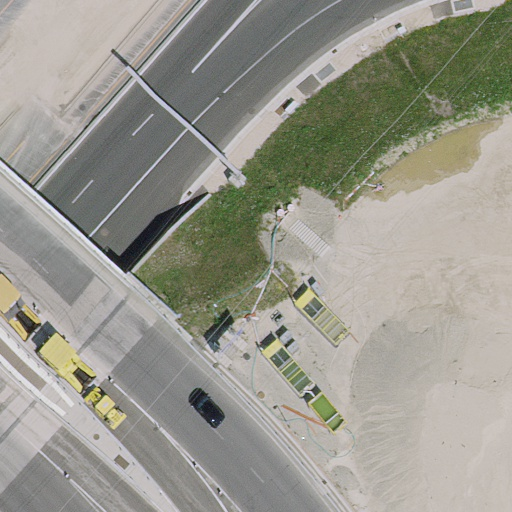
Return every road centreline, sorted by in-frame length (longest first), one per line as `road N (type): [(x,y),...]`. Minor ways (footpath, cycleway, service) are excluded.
road 1 (primary): [(283,511),(182,408),(101,342)]
road 2 (motorway): [(125,144),(308,0)]
road 3 (primary): [(206,511),(101,342)]
road 4 (motorway): [(0,287),(125,144)]
road 5 (motorway): [(125,144),(240,0)]
road 6 (primary): [(101,342),(0,253)]
road 7 (primary): [(14,441),(115,511)]
